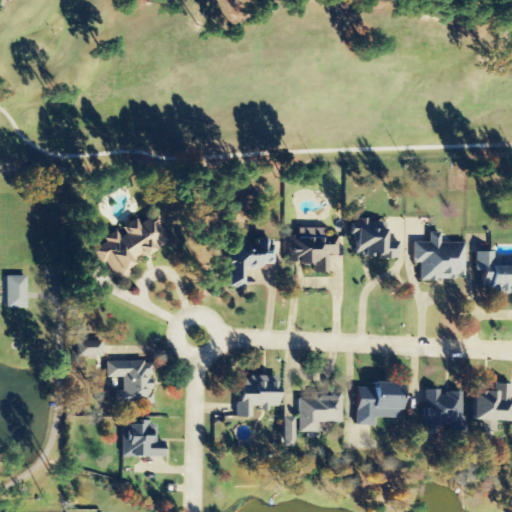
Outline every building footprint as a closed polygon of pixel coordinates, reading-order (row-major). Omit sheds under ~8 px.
[(167,241),(153,215),(139,223),(136,218),(116,229),(118,232),(93,246),(114,283),(131,273),(126,265),(167,241)] [(397,260),(398,243),(381,242),(382,222),(353,220),(351,255),(377,256),(377,259),(397,260)] [(327,273),(326,255),(336,255),(336,235),(326,235),(326,229),(296,230),(296,238),(287,238),(287,264),(311,264),(311,273),(327,273)] [(462,244),(438,244),(438,232),(427,232),(427,243),(412,243),(412,264),(418,264),(418,280),(463,280),(462,244)] [(227,289),(243,289),(243,266),(269,266),(269,241),(227,242),(227,289)] [(511,260),(491,260),(491,253),(474,252),(473,272),(478,273),(478,293),(511,293),(511,260)] [(4,310),(25,309),(25,276),(4,277),(4,310)] [(74,341),(75,358),(101,357),(101,340),(74,341)] [(149,405),(150,363),(105,362),(104,378),(120,379),(120,391),(115,391),(114,404),(149,405)] [(235,418),(250,418),(250,409),(267,409),(267,407),(275,407),(276,377),(247,376),(247,380),(235,380),(235,418)] [(354,426),(372,426),(372,418),(396,418),(396,384),(369,384),(369,388),(354,388),(354,426)] [(469,392),(468,421),(506,422),(507,384),(492,384),(491,393),(469,392)] [(422,426),(449,426),(449,434),(461,434),(461,394),(438,394),(438,391),(422,391),(422,426)] [(297,433),(316,433),(316,423),(340,423),(340,395),(308,395),(308,400),(296,401),(297,433)] [(279,447),(290,447),(291,418),(280,417),(279,447)] [(161,458),(162,441),(154,441),(155,423),(122,422),(120,457),(161,458)]
